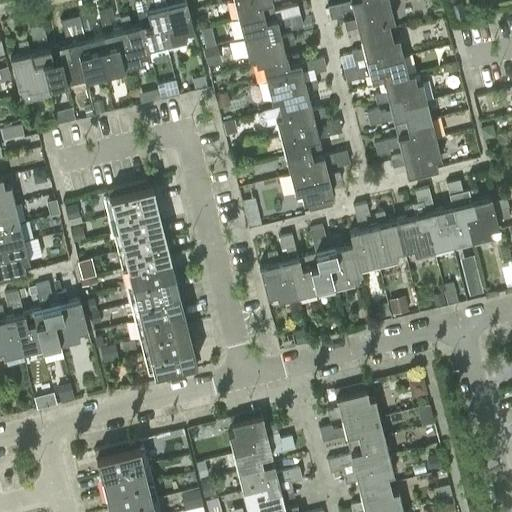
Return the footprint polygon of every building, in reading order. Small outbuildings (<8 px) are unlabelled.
[(165,42),(159,17),(168,14),(165,3),(164,0),(144,0),(146,7),(136,10),(139,22),(140,21),(146,46),(147,46),(165,42)] [(164,0),(165,3),(168,14),(159,17),(165,42),(185,37),(183,31),(192,29),(185,0),(175,0),(174,1),(173,0),(164,0)] [(232,0),(237,17),(273,8),(271,0),(232,0)] [(341,0),(326,4),(330,17),(342,14),(341,10),(352,7),(354,17),(366,14),(364,5),(382,0),(341,0)] [(366,14),(354,17),(343,20),(345,29),(356,26),(359,36),(389,28),(387,20),(393,18),(388,0),(382,0),(364,5),(366,14)] [(97,8),(103,31),(104,31),(107,42),(97,45),(103,70),(121,65),(115,40),(125,38),(122,26),(121,26),(111,29),(109,18),(113,17),(110,5),(97,8)] [(273,8),(237,17),(241,35),(266,29),(269,39),(280,36),(280,35),(278,25),(289,23),(290,27),(302,24),(298,11),(276,16),(273,8)] [(78,13),(84,35),(85,35),(88,47),(78,50),(84,74),(103,70),(97,45),(107,42),(104,31),(103,31),(93,33),(90,23),(95,21),(91,9),(78,13)] [(118,15),(121,26),(122,26),(125,38),(115,40),(121,65),(141,60),(139,54),(149,52),(147,46),(146,46),(140,21),(139,22),(130,24),(127,13),(118,15)] [(65,40),(56,42),(66,79),(84,74),(78,50),(88,47),(85,35),(84,35),(75,38),(72,27),(76,26),(73,14),(59,17),(65,40)] [(38,47),(29,49),(28,50),(31,61),(40,59),(47,84),(66,79),(56,42),(47,45),(41,22),(28,25),(31,37),(36,36),(38,47)] [(389,28),(359,36),(361,46),(350,48),(352,57),(363,55),(363,54),(375,51),(378,61),(402,55),(397,35),(392,36),(389,28)] [(266,29),(241,35),(246,55),(252,54),(255,63),(260,61),(260,60),(285,54),(285,53),(283,44),(294,41),(292,32),(280,35),(280,36),(269,39),(266,29)] [(47,84),(40,59),(31,61),(28,50),(29,49),(26,38),(17,40),(20,52),(9,54),(17,85),(20,101),(31,98),(28,88),(47,84)] [(296,50),(285,53),(285,54),(260,60),(260,61),(265,79),(289,73),(292,82),(304,79),(301,69),(312,66),(313,71),(325,68),(322,54),(299,60),(296,50)] [(407,73),(407,72),(402,55),(378,61),(375,51),(363,54),(363,55),(352,57),(353,63),(342,66),(345,79),(368,73),(371,83),(382,80),(382,79),(407,73)] [(7,66),(0,67),(0,74),(0,76),(9,74),(7,66)] [(382,79),(382,80),(384,89),(373,92),(376,101),(387,98),(398,95),(401,104),(426,98),(421,78),(415,80),(412,71),(407,72),(407,73),(382,79)] [(304,79),(292,82),(289,73),(265,79),(270,99),(275,97),(278,106),(308,98),(306,88),(317,85),(315,76),(304,79)] [(206,84),(203,74),(191,77),(193,87),(206,84)] [(174,78),(155,82),(156,87),(158,97),(178,93),(177,91),(175,83),(174,78)] [(156,87),(147,89),(150,99),(158,97),(156,87)] [(387,98),(389,108),(378,111),(377,106),(365,109),(369,123),(391,117),(394,126),(430,117),(426,98),(401,104),(398,95),(387,98)] [(308,98),(278,106),(280,114),(274,115),(279,135),(303,129),(301,119),(313,116),(313,117),(324,114),(322,105),(311,108),(308,98)] [(90,103),(83,104),(85,114),(92,112),(90,103)] [(37,113),(25,116),(28,128),(40,125),(37,113)] [(303,129),(279,135),(283,154),(320,144),(318,135),(341,130),(337,116),(325,119),(326,124),(315,126),(313,117),(313,116),(301,119),(303,129)] [(430,117),(394,126),(396,135),(373,141),(376,154),(388,151),(387,146),(398,144),(401,153),(401,154),(413,151),(410,142),(435,135),(430,117)] [(20,120),(7,124),(10,135),(23,132),(20,120)] [(401,154),(401,153),(389,156),(392,165),(403,163),(405,173),(436,166),(434,156),(440,155),(435,135),(410,142),(413,151),(401,154)] [(325,162),(335,160),(337,164),(348,161),(345,148),(322,153),(320,144),(283,154),(288,172),(313,166),(315,175),(327,172),(325,162)] [(332,192),(329,181),(340,178),(338,169),(327,172),(315,175),(313,166),(288,172),(293,192),(299,190),(301,200),(305,199),(308,209),(331,203),(329,193),(332,192)] [(43,168),(32,170),(33,177),(38,181),(45,179),(43,168)] [(0,204),(14,201),(9,182),(3,183),(1,174),(0,173),(0,204)] [(106,187),(113,212),(156,201),(151,183),(147,184),(146,177),(106,187)] [(451,203),(442,205),(451,242),(470,237),(463,213),(472,210),(470,199),(469,199),(459,201),(457,190),(461,189),(458,177),(445,180),(451,203)] [(414,188),(417,200),(411,201),(414,212),(414,213),(417,224),(426,222),(432,246),(451,242),(442,205),(433,208),(427,185),(414,188)] [(467,187),(469,199),(470,199),(472,210),(463,213),(470,237),(489,232),(488,226),(497,224),(496,218),(493,209),(491,200),(489,193),(479,196),(476,185),(467,187)] [(505,196),(491,200),(493,209),(507,206),(508,205),(505,196)] [(348,229),(351,240),(352,240),(358,265),(359,265),(376,261),(370,236),(380,234),(377,222),(376,222),(366,224),(364,213),(368,212),(365,200),(352,204),(358,226),(348,229)] [(0,224),(18,220),(14,201),(0,204),(0,224)] [(156,201),(113,212),(117,229),(160,218),(156,201)] [(405,215),(395,217),(403,248),(411,246),(413,251),(432,246),(426,222),(417,224),(414,213),(414,212),(411,201),(402,203),(405,215)] [(507,206),(493,209),(496,218),(509,214),(507,206)] [(373,211),(376,222),(377,222),(380,234),(370,236),(376,261),(396,256),(395,250),(403,248),(395,217),(385,220),(383,208),(373,211)] [(257,210),(243,214),(246,224),(247,227),(248,227),(261,224),(257,210)] [(160,218),(117,229),(121,247),(165,236),(160,218)] [(18,220),(0,224),(0,254),(1,254),(0,249),(0,244),(23,239),(18,220)] [(314,250),(305,252),(314,289),(333,284),(327,259),(336,257),(333,245),(323,247),(320,237),(325,235),(322,224),(308,227),(314,250)] [(287,257),(278,259),(277,259),(280,271),(290,269),(296,293),(314,289),(305,252),(296,254),(290,231),(277,235),(280,247),(285,246),(287,257)] [(330,234),(333,245),(336,257),(327,259),(333,284),(352,279),(351,273),(360,271),(359,265),(358,265),(352,240),(351,240),(342,243),(339,231),(330,234)] [(165,236),(121,247),(126,264),(169,253),(165,236)] [(0,254),(0,275),(25,269),(22,260),(28,258),(23,239),(0,244),(0,249),(1,254),(0,254)] [(276,298),(296,293),(290,269),(280,271),(277,259),(278,259),(275,248),(266,250),(268,261),(258,264),(265,295),(275,292),(276,298)] [(460,254),(469,290),(483,287),(474,250),(460,254)] [(169,253),(126,264),(130,282),(173,271),(169,253)] [(511,269),(502,272),(504,281),(511,278),(511,269)] [(173,271),(130,282),(134,299),(178,288),(173,271)] [(40,306),(31,309),(40,345),(59,340),(53,316),(62,313),(59,301),(59,302),(49,304),(46,293),(50,292),(47,280),(34,283),(36,291),(40,306)] [(13,313),(3,315),(3,316),(6,327),(15,325),(21,350),(40,345),(31,309),(22,311),(18,296),(16,288),(3,291),(6,303),(10,302),(13,313)] [(56,290),(59,302),(59,301),(62,313),(53,316),(59,340),(78,335),(77,330),(86,327),(79,296),(68,299),(65,288),(56,290)] [(178,288),(134,299),(139,317),(182,306),(178,288)] [(454,289),(444,292),(446,301),(456,298),(454,289)] [(391,309),(408,306),(406,292),(388,295),(391,309)] [(0,348),(0,349),(2,355),(21,350),(15,325),(6,327),(3,316),(3,315),(1,304),(0,304),(0,348)] [(182,306),(139,317),(143,334),(187,323),(182,306)] [(187,323),(143,334),(147,352),(191,341),(187,323)] [(304,328),(293,331),(297,343),(307,340),(304,328)] [(196,359),(191,341),(147,352),(154,378),(185,370),(183,362),(196,359)] [(364,388),(362,381),(333,388),(335,396),(334,396),(336,405),(326,408),(328,417),(339,414),(351,411),(353,420),(378,414),(373,394),(367,395),(365,388),(364,388)] [(416,407),(420,423),(432,420),(428,403),(416,407)] [(259,406),(229,414),(230,421),(261,413),(259,406)] [(351,411),(339,414),(341,423),(330,426),(329,422),(318,425),(321,438),(343,433),(345,442),(382,432),(378,414),(353,420),(351,411)] [(266,433),(277,430),(275,421),(264,424),(261,413),(230,421),(233,430),(227,431),(232,451),(256,445),(254,435),(266,432),(266,433)] [(278,435),(277,430),(266,433),(266,432),(254,435),(256,445),(232,451),(236,470),(273,460),(271,451),(293,446),(290,433),(278,435)] [(364,466),(362,457),(387,451),(382,432),(345,442),(348,450),(325,456),(329,469),(340,467),(342,472),(352,469),(364,466)] [(94,455),(99,473),(142,462),(138,444),(94,455)] [(364,466),(352,469),(342,472),(344,481),(355,478),(357,488),(388,481),(386,472),(392,471),(387,451),(362,457),(364,466)] [(275,469),(273,460),(236,470),(241,488),(266,482),(268,492),(280,489),(280,488),(291,485),(290,480),(301,477),(298,464),(275,469)] [(142,462),(99,473),(103,490),(147,480),(142,462)] [(147,480),(103,490),(108,508),(151,497),(147,480)] [(388,481),(357,488),(359,498),(349,501),(351,510),(362,507),(374,504),(375,511),(381,511),(401,507),(396,487),(390,489),(388,481)] [(293,494),(291,485),(280,488),(280,489),(268,492),(266,482),(241,488),(246,508),(252,506),(253,511),(263,511),(284,507),(284,506),(282,497),(293,494)] [(198,487),(181,492),(184,505),(201,500),(198,487)] [(154,511),(151,497),(108,508),(108,511),(154,511)] [(204,511),(202,503),(182,508),(183,511),(204,511)] [(298,511),(296,503),(284,506),(284,507),(263,511),(322,511),(321,507),(302,511),(298,511)]
